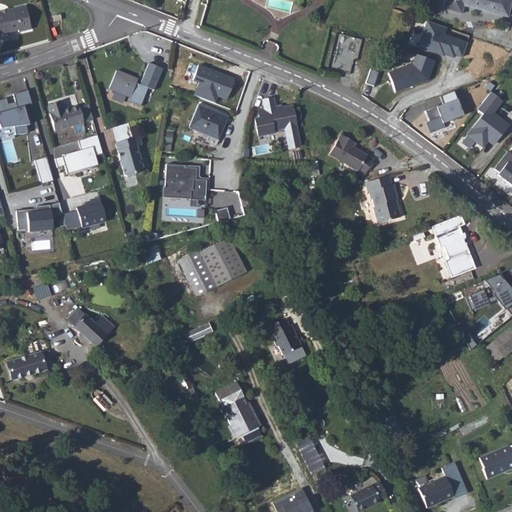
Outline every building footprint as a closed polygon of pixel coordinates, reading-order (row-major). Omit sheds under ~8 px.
[(511,0),(446,0),(444,8),(462,13),(464,6),(509,18),(511,7),(511,0)] [(0,33),(13,31),(13,32),(26,30),(21,6),(0,10),(0,33)] [(427,21),(418,48),(443,57),(443,54),(453,58),(454,55),(461,58),(466,41),(446,34),(448,28),(427,21)] [(389,72),(396,92),(431,80),(438,60),(416,52),(411,65),(389,72)] [(149,62),(140,84),(148,87),(155,90),(164,68),(149,62)] [(192,81),(198,64),(191,62),(185,79),(192,81)] [(227,100),(235,78),(200,64),(193,80),(199,83),(194,94),(216,103),(218,97),(227,100)] [(138,78),(116,70),(109,89),(131,96),(129,101),(141,106),(148,87),(140,84),(136,82),(138,78)] [(16,134),(28,132),(27,125),(29,124),(25,106),(32,103),(29,90),(14,93),(16,101),(9,103),(8,98),(0,99),(0,125),(1,128),(14,126),(16,134)] [(426,122),(429,132),(445,127),(444,122),(463,116),(454,92),(440,97),(443,105),(425,111),(428,121),(426,122)] [(484,115),(462,143),(471,149),(476,143),(484,148),(487,143),(493,148),(509,126),(494,114),(503,102),(492,93),(479,111),(484,115)] [(301,103),(285,106),(284,95),(273,96),(274,104),(268,105),(269,113),(264,114),(266,132),(282,129),(281,127),(293,125),(296,146),(307,145),(301,103)] [(54,130),(93,120),(89,105),(80,107),(79,106),(64,109),(62,101),(48,104),(50,113),(54,130)] [(230,117),(199,104),(190,127),(221,140),(230,117)] [(143,140),(140,132),(135,133),(131,119),(115,124),(119,138),(116,139),(126,170),(126,171),(134,169),(136,168),(141,166),(144,166),(137,142),(143,140)] [(56,131),(58,138),(69,135),(68,128),(56,131)] [(360,141),(350,134),(336,154),(369,177),(379,162),(372,157),(374,155),(358,144),(360,141)] [(68,173),(98,164),(95,155),(103,152),(98,135),(80,141),(82,149),(55,158),(58,167),(66,165),(68,173)] [(497,176),(511,187),(511,153),(508,151),(494,169),(499,173),(497,176)] [(41,182),(52,179),(47,156),(36,159),(41,182)] [(207,201),(209,179),(198,178),(199,166),(166,163),(163,198),(207,201)] [(391,175),(366,182),(372,202),(375,201),(377,208),(375,209),(379,225),(404,218),(400,205),(398,206),(396,200),(402,198),(397,182),(394,183),(391,175)] [(82,226),(82,228),(105,221),(98,197),(87,200),(88,204),(77,207),(77,210),(63,214),(67,229),(82,226)] [(17,210),(19,230),(28,229),(29,232),(53,230),(52,216),(63,213),(59,203),(51,205),(51,210),(29,212),(29,209),(17,210)] [(226,208),(214,212),(217,222),(229,219),(226,208)] [(474,226),(471,216),(443,227),(449,248),(454,248),(458,260),(476,255),(472,243),(474,234),(470,234),(468,228),(474,226)] [(437,229),(426,233),(428,239),(439,235),(437,229)] [(204,254),(221,289),(253,274),(236,239),(204,254)] [(144,251),(148,262),(161,258),(156,246),(144,251)] [(204,254),(203,252),(183,262),(201,299),(221,289),(204,254)] [(511,289),(511,267),(483,281),(488,293),(485,294),(482,288),(465,295),(472,311),(495,300),(511,318),(511,295),(509,291),(511,289)] [(47,283),(35,288),(38,299),(50,295),(47,283)] [(74,315),(81,321),(92,310),(85,303),(74,315)] [(92,310),(81,321),(100,340),(116,322),(110,316),(105,322),(92,310)] [(289,317),(271,326),(276,334),(273,336),(280,350),(282,349),(286,357),(304,348),(289,317)] [(189,341),(213,333),(210,323),(185,331),(189,341)] [(511,351),(511,324),(491,343),(504,358),(511,351)] [(52,368),(46,350),(8,362),(14,380),(52,368)] [(252,443),(265,436),(261,428),(265,426),(253,402),(250,404),(240,383),(219,393),(222,400),(225,399),(228,406),(222,409),(227,418),(229,417),(233,427),(232,428),(238,440),(248,434),(252,443)] [(314,442),(299,449),(313,477),(328,470),(314,442)] [(511,452),(487,463),(491,473),(490,473),(494,484),(511,476),(511,452)] [(448,480),(457,499),(469,493),(455,462),(443,468),(448,480)] [(448,480),(420,491),(428,510),(457,499),(448,480)] [(359,511),(388,498),(380,481),(351,495),(359,511)] [(313,511),(302,487),(269,502),(273,511),(283,511),(285,511),(313,511)]
